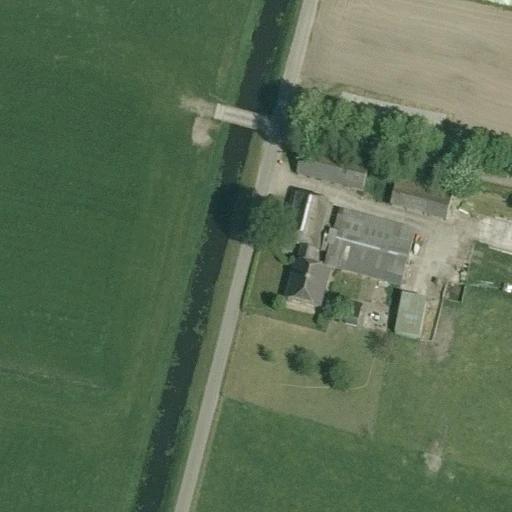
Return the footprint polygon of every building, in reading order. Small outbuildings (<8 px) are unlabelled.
[(302,154),(296,177),(362,194),(368,170),(302,154)] [(443,222),(446,211),(390,193),(387,204),(443,222)] [(292,196),(281,245),(301,249),(296,266),(287,302),(320,311),(330,275),(314,271),(318,253),(328,256),(324,269),(400,290),(416,233),(340,211),(335,230),(329,228),(334,206),(292,196)] [(459,253),(458,263),(475,263),(475,253),(459,253)] [(402,298),(394,336),(419,341),(427,303),(402,298)] [(339,316),(342,305),(334,303),(331,314),(339,316)] [(357,329),(362,306),(350,304),(345,327),(357,329)]
